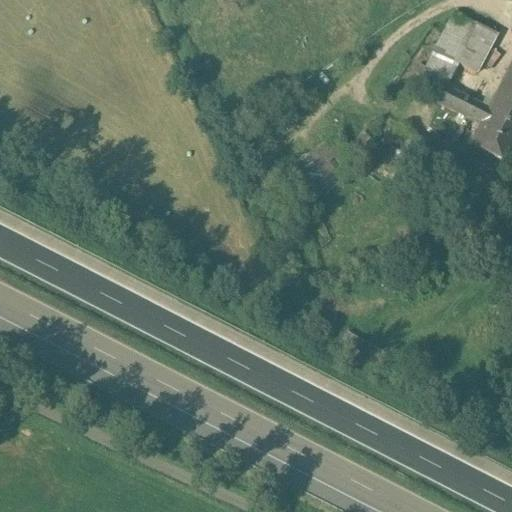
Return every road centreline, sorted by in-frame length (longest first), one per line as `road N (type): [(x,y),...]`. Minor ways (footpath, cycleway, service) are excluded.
road 1 (motorway): [(511,489),(0,228)]
road 2 (motorway): [(0,309),(402,511)]
road 3 (residential): [(0,385),(268,511)]
